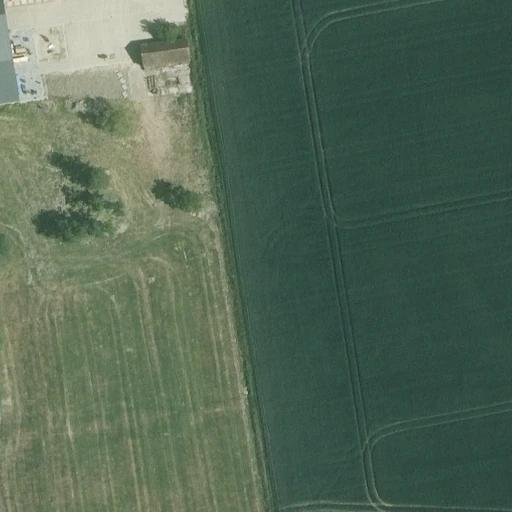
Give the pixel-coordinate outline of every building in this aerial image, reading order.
[(0,0),(0,105),(18,103),(2,2),(14,0),(0,0)] [(93,47),(124,46),(123,15),(92,16),(93,47)] [(62,47),(56,29),(35,37),(39,48),(50,45),(55,59),(81,50),(78,41),(62,47)] [(140,49),(144,70),(188,63),(185,42),(140,49)] [(201,105),(199,84),(188,85),(190,106),(201,105)] [(44,164),(64,162),(61,136),(41,139),(44,164)]
